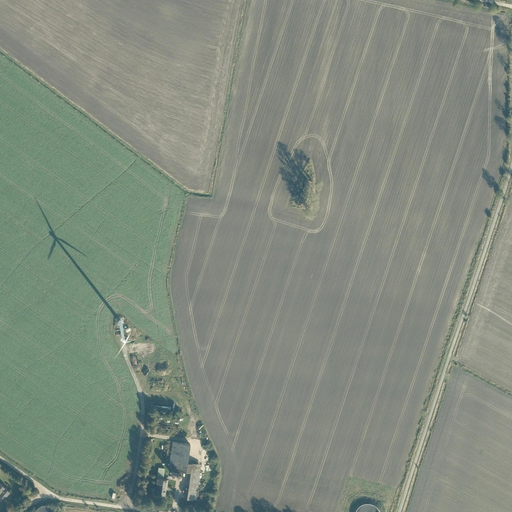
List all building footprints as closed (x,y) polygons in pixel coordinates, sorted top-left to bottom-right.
[(158,423),(187,427),(188,419),(159,416),(158,423)] [(191,444),(172,441),(169,468),(187,470),(188,464),(191,444)] [(195,499),(199,465),(188,464),(187,470),(184,497),(195,499)] [(169,479),(158,476),(154,494),(166,496),(169,479)] [(10,489),(0,480),(0,494),(4,497),(10,489)] [(381,511),(382,511),(380,508),(377,505),(374,503),(371,502),(367,503),(364,504),(361,506),(358,509),(357,511),(381,511)]
